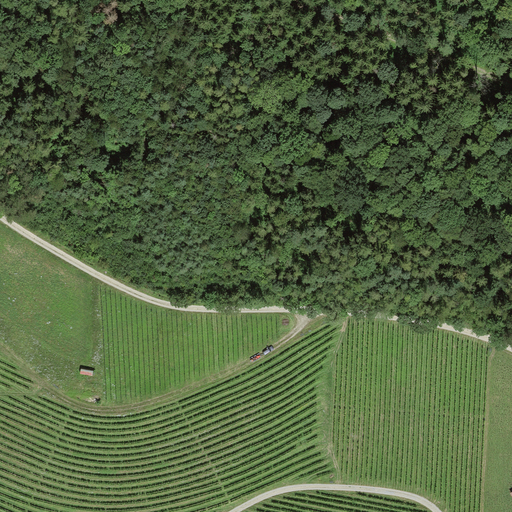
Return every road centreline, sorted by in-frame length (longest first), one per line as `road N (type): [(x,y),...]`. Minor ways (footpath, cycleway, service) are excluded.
road 1 (track): [(0,215),(145,299),(181,308),(383,316),(511,349)]
road 2 (track): [(0,393),(36,394),(95,416),(134,408),(208,383),(256,355),(295,309)]
road 3 (track): [(287,0),(511,81)]
road 4 (track): [(237,511),(275,490),(308,485),(385,490),(439,511)]
